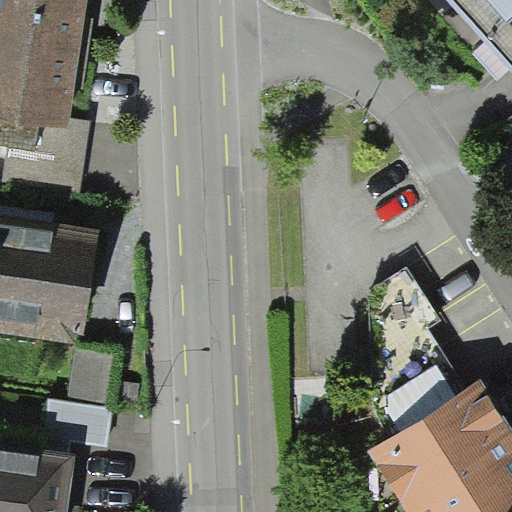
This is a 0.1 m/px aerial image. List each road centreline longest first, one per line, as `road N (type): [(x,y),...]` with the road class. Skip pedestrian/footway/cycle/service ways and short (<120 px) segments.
road 1 (secondary): [(196,19),(218,511)]
road 2 (residential): [(196,19),(279,27),(355,59),(396,98),(511,272)]
